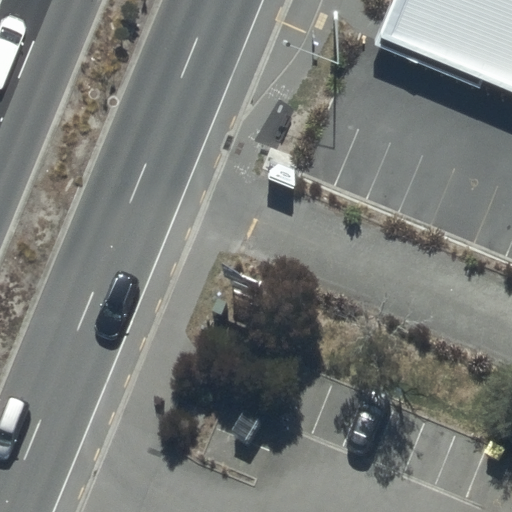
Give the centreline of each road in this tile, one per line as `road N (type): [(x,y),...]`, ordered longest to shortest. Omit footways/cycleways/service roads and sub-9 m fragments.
road 1 (trunk): [(210,0),(0,510)]
road 2 (trunk): [(0,157),(63,0)]
